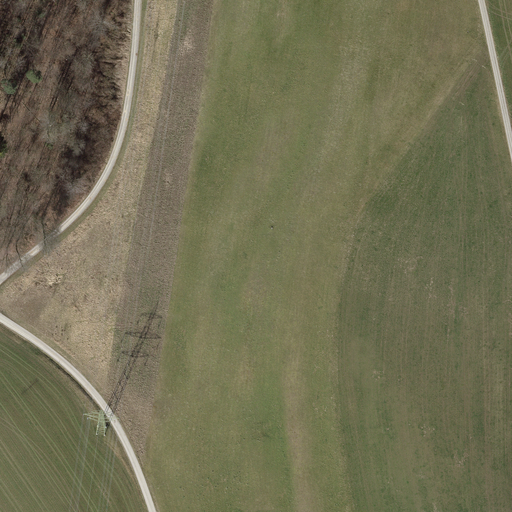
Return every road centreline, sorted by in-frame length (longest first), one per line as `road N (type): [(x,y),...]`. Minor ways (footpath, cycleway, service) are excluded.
road 1 (track): [(0,280),(76,215),(106,175),(125,122),(138,0)]
road 2 (track): [(152,511),(118,427),(91,390),(0,318)]
road 3 (track): [(480,0),(511,145)]
